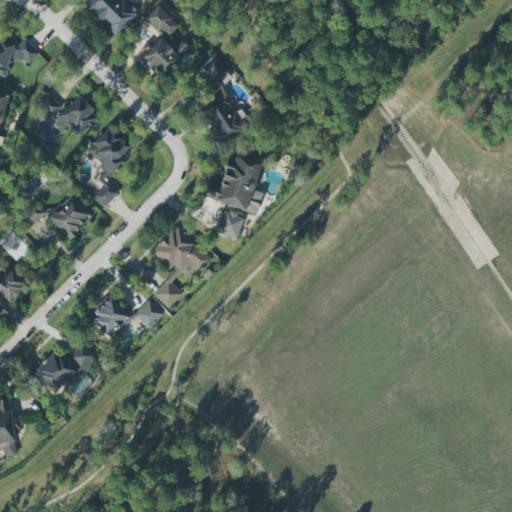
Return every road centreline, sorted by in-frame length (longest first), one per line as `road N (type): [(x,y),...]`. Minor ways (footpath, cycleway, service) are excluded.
road 1 (residential): [(0,357),(163,193),(178,163),(174,146)]
road 2 (residential): [(174,146),(24,0)]
